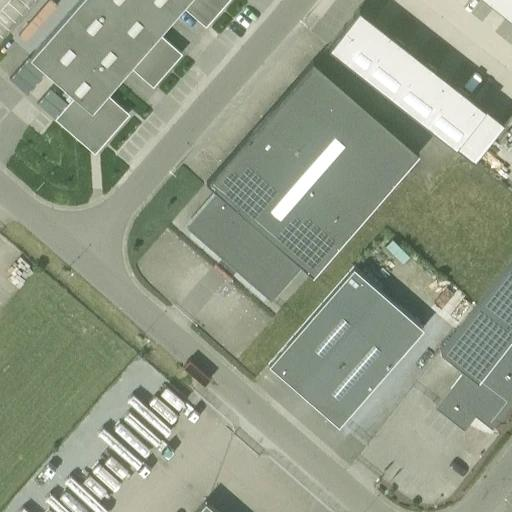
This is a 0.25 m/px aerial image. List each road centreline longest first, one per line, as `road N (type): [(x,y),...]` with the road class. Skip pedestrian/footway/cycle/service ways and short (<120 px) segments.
road 1 (unclassified): [(368,511),(86,252)]
road 2 (unclassified): [(86,252),(303,0)]
